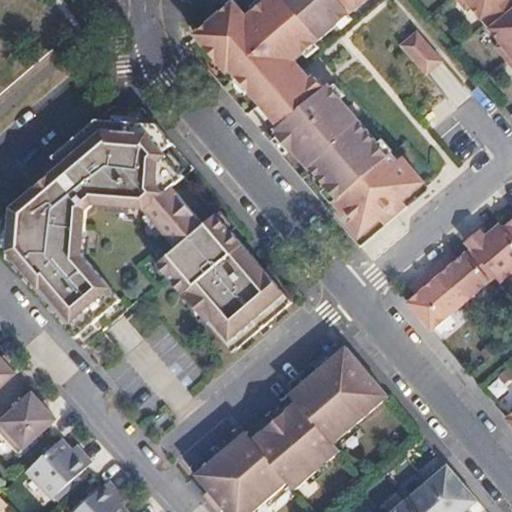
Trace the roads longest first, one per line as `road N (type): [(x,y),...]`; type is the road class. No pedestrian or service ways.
road 1 (residential): [(354,296),(149,49)]
road 2 (residential): [(152,470),(354,296)]
road 3 (residential): [(511,481),(354,296)]
road 4 (residential): [(354,296),(511,164)]
road 5 (residential): [(149,49),(121,56),(0,161)]
road 6 (residential): [(53,359),(152,470)]
